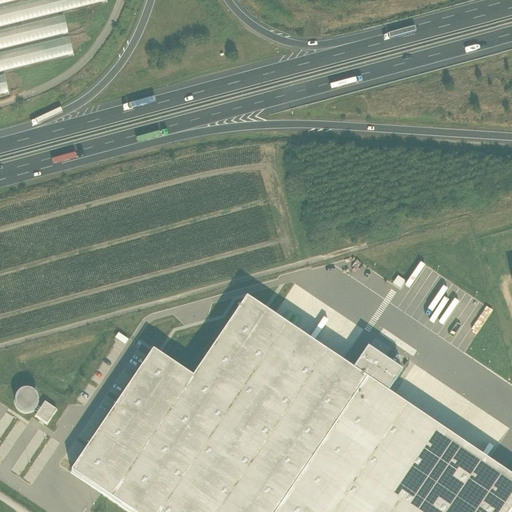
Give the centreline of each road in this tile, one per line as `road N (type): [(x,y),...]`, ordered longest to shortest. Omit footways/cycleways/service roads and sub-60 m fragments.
road 1 (track): [(511,205),(0,346)]
road 2 (motorway): [(168,126),(511,35)]
road 3 (motorway): [(168,126),(313,124),(511,136)]
road 4 (motorway): [(353,50),(38,134)]
road 5 (motorway): [(150,0),(119,63),(38,134)]
road 6 (motorway): [(0,170),(168,126)]
road 7 (track): [(0,107),(68,77),(99,44),(122,0)]
road 8 (motorway): [(511,9),(353,50)]
road 9 (motorway): [(353,50),(269,34),(229,0)]
